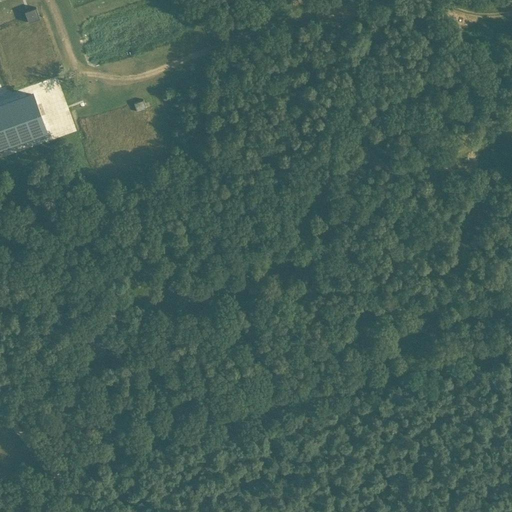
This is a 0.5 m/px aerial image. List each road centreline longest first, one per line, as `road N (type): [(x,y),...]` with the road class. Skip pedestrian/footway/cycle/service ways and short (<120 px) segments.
road 1 (track): [(511,341),(57,470)]
road 2 (track): [(488,18),(487,69),(443,158),(294,239),(238,280)]
road 3 (track): [(344,0),(134,78),(79,68),(50,0)]
road 4 (track): [(92,511),(0,402)]
